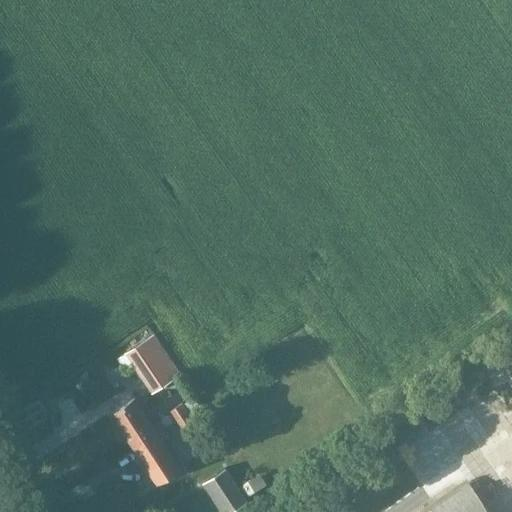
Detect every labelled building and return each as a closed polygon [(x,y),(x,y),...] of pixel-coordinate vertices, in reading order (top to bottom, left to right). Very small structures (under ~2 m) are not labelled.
[(146,336),(123,351),(149,392),(174,377),(146,336)] [(120,424),(135,445),(165,425),(161,418),(151,424),(133,397),(112,411),(120,424)] [(170,410),(175,418),(189,408),(184,400),(170,410)] [(189,408),(175,418),(182,430),(196,420),(189,408)] [(165,425),(135,445),(160,483),(181,468),(171,454),(173,452),(165,440),(172,436),(165,425)] [(511,475),(511,458),(505,451),(496,459),(511,475)] [(228,511),(246,500),(224,468),(201,484),(219,511),(228,511)] [(492,511),(470,480),(424,511),(492,511)]
